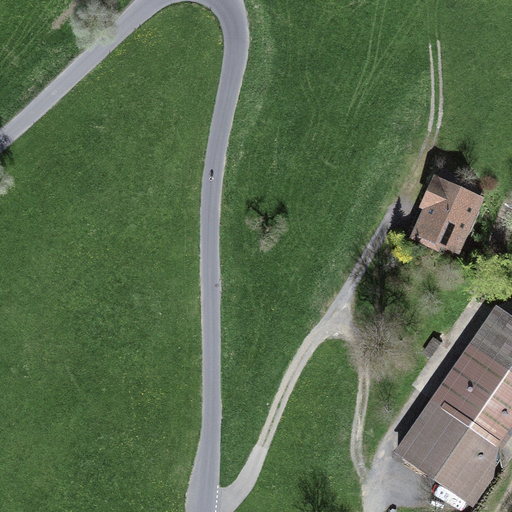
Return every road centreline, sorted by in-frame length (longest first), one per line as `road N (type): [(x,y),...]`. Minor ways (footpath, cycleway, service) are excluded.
road 1 (track): [(202,502),(240,492),(295,365),(398,214),(430,143),(434,29)]
road 2 (unclassified): [(202,511),(215,310),(211,218),(237,49),(228,0)]
road 3 (unclassified): [(153,0),(0,139)]
